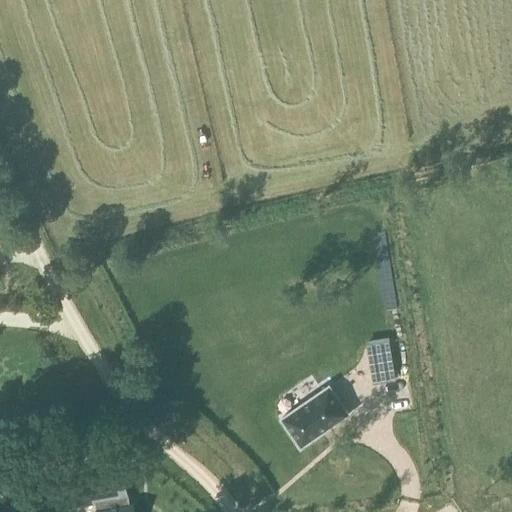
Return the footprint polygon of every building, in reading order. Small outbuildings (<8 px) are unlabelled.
[(511,286),(493,287),(495,343),(511,342),(511,286)] [(151,336),(157,358),(198,348),(192,325),(151,336)] [(3,339),(0,339),(0,367),(32,358),(26,339),(5,345),(3,339)] [(329,385),(281,418),(301,447),(349,414),(329,385)] [(39,422),(31,424),(26,430),(26,437),(28,443),(33,447),(36,447),(41,447),(45,445),(49,443),(52,438),(52,433),(50,428),(49,424),(44,423),(39,422)] [(95,427),(87,429),(91,440),(98,438),(95,427)] [(123,476),(62,487),(63,488),(66,487),(69,506),(95,501),(97,511),(133,511),(132,505),(128,505),(123,476)]
